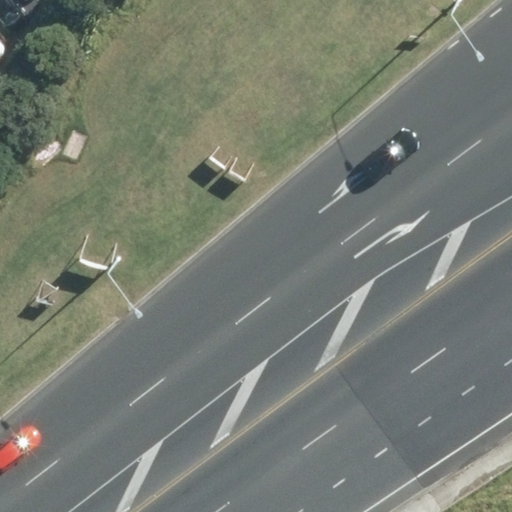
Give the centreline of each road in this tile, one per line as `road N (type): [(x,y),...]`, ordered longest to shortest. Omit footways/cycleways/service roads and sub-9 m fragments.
road 1 (primary): [(0,508),(511,120)]
road 2 (primary): [(511,334),(250,511)]
